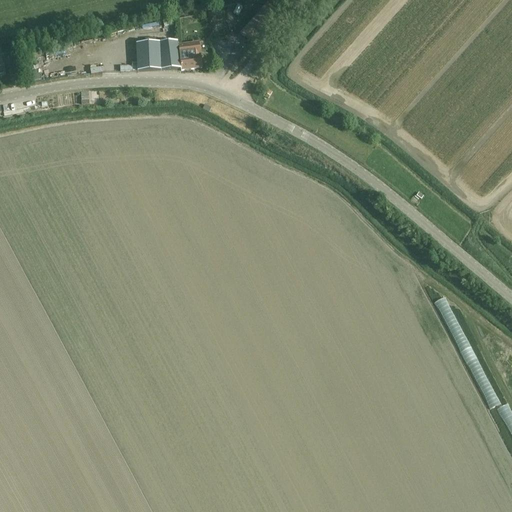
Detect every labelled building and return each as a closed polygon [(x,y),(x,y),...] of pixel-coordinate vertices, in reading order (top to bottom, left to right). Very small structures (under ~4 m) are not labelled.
[(250,44),(277,14),(267,5),(240,35),(250,44)] [(136,45),(137,62),(137,72),(181,70),(181,72),(202,69),(198,44),(178,46),(178,43),(136,45)] [(1,46),(5,69),(17,67),(13,44),(1,46)] [(269,100),(271,96),(273,94),(267,90),(263,96),(269,100)] [(13,100),(3,100),(3,109),(13,109),(13,100)]
